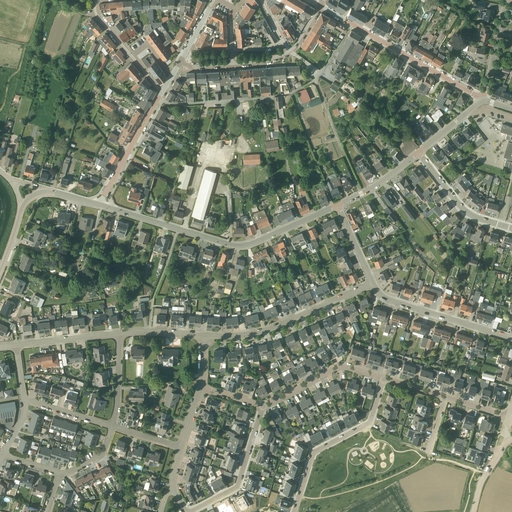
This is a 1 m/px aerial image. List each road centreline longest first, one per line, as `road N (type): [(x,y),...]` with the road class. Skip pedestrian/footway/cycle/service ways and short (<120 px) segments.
road 1 (tertiary): [(337,206),(235,246),(99,205)]
road 2 (residential): [(482,98),(320,4)]
road 3 (unclassified): [(370,284),(259,333),(203,336)]
road 4 (residential): [(294,511),(313,452),(369,423),(383,379)]
road 5 (unclassified): [(511,338),(388,301),(370,284)]
road 6 (residential): [(191,511),(236,487),(262,407)]
road 7 (residential): [(383,379),(344,367),(262,407)]
road 8 (residential): [(99,205),(163,91)]
road 9 (unclassified): [(511,229),(458,206),(418,152)]
